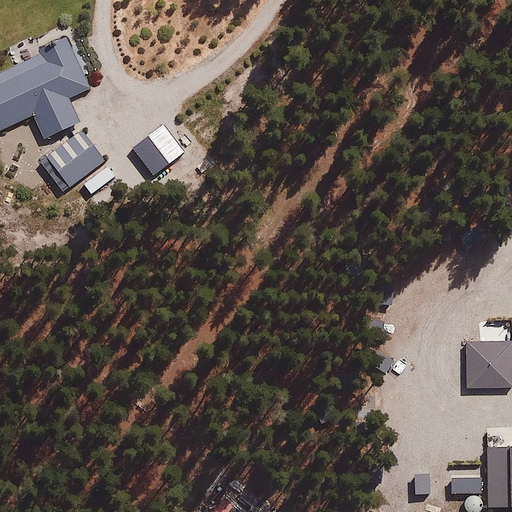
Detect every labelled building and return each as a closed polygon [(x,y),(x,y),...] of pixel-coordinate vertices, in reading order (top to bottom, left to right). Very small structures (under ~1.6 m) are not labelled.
[(45,53),(0,72),(0,130),(34,115),(46,141),(81,125),(71,102),(93,92),(68,36),(43,48),(45,53)] [(49,156),(73,188),(109,160),(85,129),(49,156)] [(511,341),(468,342),(469,389),(511,388),(511,341)] [(511,447),(488,448),(489,509),(511,508),(511,447)] [(455,481),(453,481),(453,495),(485,495),(485,479),(455,478),(455,481)]
